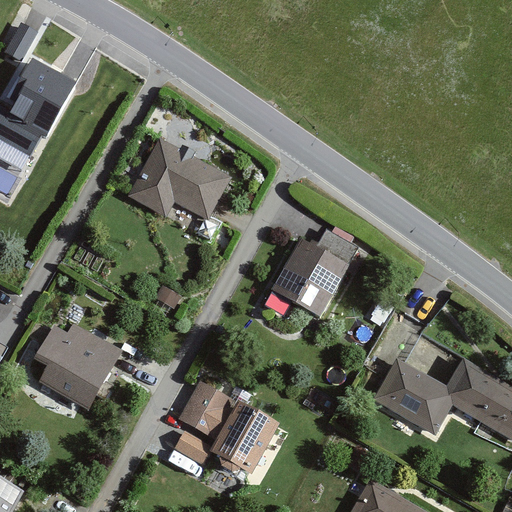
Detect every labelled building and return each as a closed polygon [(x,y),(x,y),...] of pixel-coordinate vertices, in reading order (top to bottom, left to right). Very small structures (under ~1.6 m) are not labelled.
[(37,31),(21,22),(6,51),(22,60),(37,31)] [(75,83),(31,59),(27,67),(20,63),(0,100),(0,140),(30,156),(41,135),(45,138),(75,83)] [(235,183),(163,145),(133,201),(171,222),(179,207),(212,225),(235,183)] [(367,249),(334,231),(322,252),(304,243),(275,295),(326,323),(367,249)] [(129,355),(78,327),(72,339),(57,331),(37,366),(50,373),(43,387),(94,416),(129,355)] [(451,393),(399,363),(376,403),(439,440),(457,410),(511,443),(511,391),(468,365),(451,393)] [(242,408),(202,385),(181,423),(221,446),(216,455),(226,461),(226,466),(227,469),(230,473),(233,475),(238,475),(243,474),(246,473),(247,471),(256,476),(283,428),(244,405),(242,408)] [(204,464),(213,447),(183,432),(174,449),(204,464)] [(0,511),(20,511),(29,496),(0,480),(0,511)] [(422,511),(373,484),(356,511),(422,511)]
